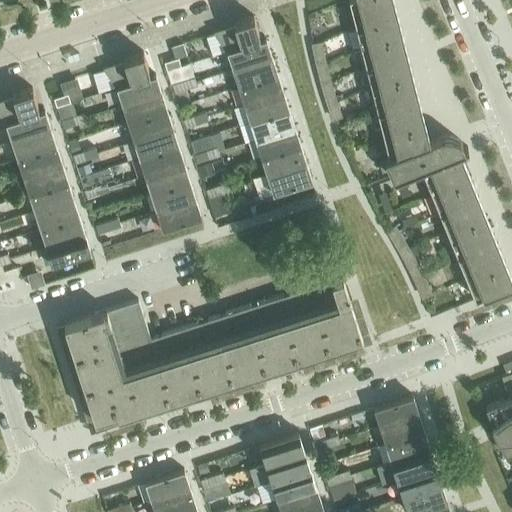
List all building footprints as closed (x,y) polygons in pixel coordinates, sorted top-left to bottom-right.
[(349,0),(354,20),(393,4),(394,3),(392,0),(349,0)] [(393,4),(354,20),(356,29),(393,14),(396,13),(393,4)] [(393,14),(356,29),(361,49),(399,34),(401,33),(393,14)] [(234,25),(207,34),(214,55),(228,50),(260,39),(258,32),(259,32),(254,15),(233,22),(234,25)] [(399,34),(361,49),(367,69),(404,54),(407,53),(399,34)] [(260,39),(228,50),(233,68),(272,56),(266,38),(260,39)] [(187,54),(182,42),(170,46),(174,58),(178,57),(187,54)] [(321,42),(313,44),(316,58),(324,56),(321,42)] [(124,61),(93,71),(100,92),(117,86),(150,75),(148,68),(149,68),(143,51),(123,58),(124,61)] [(404,54),(367,69),(372,89),(409,74),(412,72),(404,54)] [(272,56),(233,68),(239,86),(277,73),(272,56)] [(174,58),(164,61),(167,70),(181,65),(178,57),(174,58)] [(325,62),(317,64),(321,79),(329,77),(325,62)] [(173,88),(196,80),(194,76),(181,80),(176,67),(167,70),(173,88)] [(150,75),(117,86),(123,104),(161,92),(156,73),(150,75)] [(277,73),(239,86),(245,103),(283,91),(277,73)] [(409,74),(372,89),(377,109),(415,93),(417,92),(409,74)] [(76,78),(60,83),(63,94),(68,93),(70,100),(81,96),(76,78)] [(198,86),(196,80),(173,88),(178,105),(190,102),(185,90),(198,86)] [(330,82),(322,85),(327,99),(335,96),(330,82)] [(13,97),(0,101),(0,111),(6,122),(39,111),(37,104),(38,104),(32,87),(12,93),(13,97)] [(283,91),(245,103),(251,121),(289,108),(283,91)] [(161,92),(123,104),(129,122),(167,109),(161,92)] [(68,93),(63,94),(54,97),(57,105),(71,101),(70,100),(68,93)] [(415,93),(377,109),(379,118),(416,103),(419,102),(415,93)] [(336,102),(328,105),(333,118),(341,116),(336,102)] [(416,103),(379,118),(384,139),(421,123),(424,122),(416,103)] [(289,108),(251,121),(256,138),(295,126),(289,108)] [(39,111),(6,122),(12,140),(51,127),(45,109),(39,111)] [(167,109),(129,122),(134,139),(173,127),(167,109)] [(205,111),(194,115),(197,123),(208,120),(205,111)] [(84,112),(72,116),(75,124),(86,120),(84,112)] [(194,115),(183,119),(185,127),(197,123),(194,115)] [(72,116),(61,119),(64,128),(75,124),(72,116)] [(421,123),(384,139),(388,156),(428,140),(421,123)] [(295,126),(256,138),(262,156),(300,144),(295,126)] [(51,127),(12,140),(18,157),(56,145),(51,127)] [(173,127),(134,139),(140,157),(178,144),(173,127)] [(465,162),(461,153),(468,148),(467,146),(465,144),(463,141),(460,139),(457,137),(453,136),(450,135),(446,135),(443,135),(439,136),(428,140),(388,156),(384,157),(393,179),(421,167),(425,176),(465,162)] [(210,149),(205,136),(190,141),(194,153),(206,150),(210,149)] [(77,139),(68,142),(72,153),(81,150),(77,139)] [(178,144),(140,157),(146,174),(184,162),(178,144)] [(300,144),(262,156),(268,173),(306,161),(300,144)] [(56,145),(18,157),(24,175),(62,162),(56,145)] [(210,149),(206,150),(208,158),(220,155),(217,146),(210,149)] [(95,147),(84,151),(87,159),(98,155),(95,147)] [(206,150),(194,153),(197,162),(199,161),(208,158),(206,150)] [(84,151),(72,154),(75,163),(87,159),(84,151)] [(209,161),(198,165),(201,176),(212,172),(209,161)] [(268,173),(256,177),(262,195),(312,179),(306,161),(268,173)] [(62,162),(24,175),(29,192),(68,180),(62,162)] [(184,162),(146,174),(151,192),(190,179),(184,162)] [(465,162),(425,176),(433,195),(472,180),(465,162)] [(190,179),(151,192),(157,209),(195,197),(190,179)] [(68,180),(29,192),(35,210),(73,197),(68,180)] [(472,180),(433,195),(440,213),(480,199),(472,180)] [(228,181),(216,185),(219,194),(231,190),(228,181)] [(107,182),(95,186),(98,194),(109,191),(107,182)] [(216,185),(205,189),(208,197),(219,194),(216,185)] [(95,186),(84,189),(86,198),(98,194),(95,186)] [(73,197),(35,210),(41,227),(79,215),(73,197)] [(195,197),(157,209),(163,227),(201,215),(195,197)] [(480,199),(440,213),(448,232),(487,217),(480,199)] [(79,215),(41,227),(47,245),(85,232),(79,215)] [(118,217),(107,221),(110,229),(121,226),(118,217)] [(487,217),(448,232),(455,250),(495,236),(487,217)] [(107,221),(95,224),(98,233),(110,229),(107,221)] [(395,226),(388,230),(396,243),(403,238),(395,226)] [(85,232),(47,245),(52,263),(91,251),(85,232)] [(495,236),(455,250),(459,259),(498,245),(495,236)] [(406,243),(398,247),(406,260),(413,256),(406,243)] [(498,245),(459,259),(466,278),(506,263),(498,245)] [(7,253),(0,255),(0,264),(10,261),(7,253)] [(416,261),(408,265),(415,278),(422,274),(416,261)] [(511,278),(506,263),(466,278),(475,298),(511,282),(511,278)] [(0,279),(14,275),(12,268),(0,271),(0,279)] [(118,414),(330,345),(362,335),(342,274),(151,336),(138,298),(102,310),(64,322),(95,417),(116,410),(118,414)] [(425,280),(417,283),(423,296),(430,293),(425,280)] [(511,371),(511,360),(503,364),(507,373),(511,371)] [(511,371),(501,376),(506,386),(511,383),(511,371)] [(413,394),(375,407),(381,425),(419,412),(413,394)] [(486,406),(496,430),(511,423),(511,394),(510,396),(486,406)] [(419,412),(381,425),(386,442),(425,430),(419,412)] [(511,423),(496,430),(506,454),(511,451),(511,423)] [(310,428),(314,441),(326,438),(321,424),(310,428)] [(425,430),(386,442),(392,460),(430,447),(425,430)] [(260,444),(266,462),(304,449),(299,431),(260,444)] [(337,434),(326,438),(328,446),(340,443),(337,434)] [(314,441),(317,450),(328,446),(326,438),(314,441)] [(392,460),(376,465),(382,482),(398,477),(436,465),(430,447),(392,460)] [(255,485),(272,479),(310,467),(304,449),(266,462),(249,467),(255,485)] [(436,465),(398,477),(403,495),(441,482),(436,465)] [(310,467),(272,479),(277,497),(316,484),(310,467)] [(146,481),(152,499),(190,486),(184,468),(146,481)] [(348,469),(337,473),(340,481),(351,478),(348,469)] [(223,471),(211,475),(214,483),(225,480),(223,471)] [(328,485),(340,481),(337,473),(326,477),(328,485)] [(203,487),(214,483),(211,475),(200,479),(203,487)] [(230,492),(225,480),(214,483),(203,487),(207,500),(230,492)] [(441,482),(403,495),(408,511),(412,511),(447,501),(441,482)] [(316,484),(277,497),(282,511),(290,511),(321,502),(316,484)] [(190,486),(152,499),(156,511),(170,511),(196,504),(190,486)] [(130,501),(118,505),(120,511),(125,511),(132,510),(130,501)] [(290,511),(324,511),(321,502),(290,511)]
